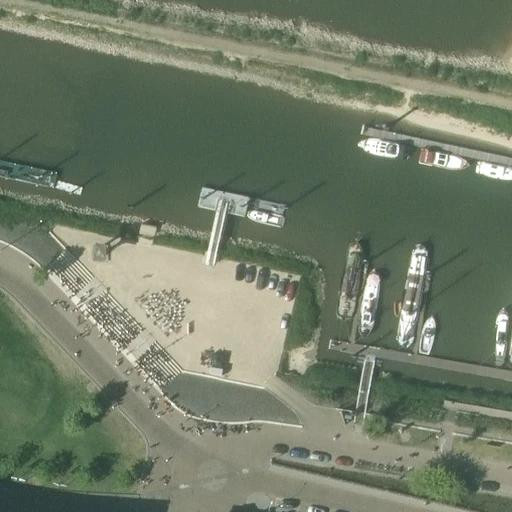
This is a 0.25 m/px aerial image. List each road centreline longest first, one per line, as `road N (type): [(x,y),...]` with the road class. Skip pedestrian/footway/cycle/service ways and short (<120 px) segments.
road 1 (residential): [(511,474),(278,441),(212,475)]
road 2 (residential): [(212,475),(0,274)]
road 3 (residential): [(381,511),(212,475)]
